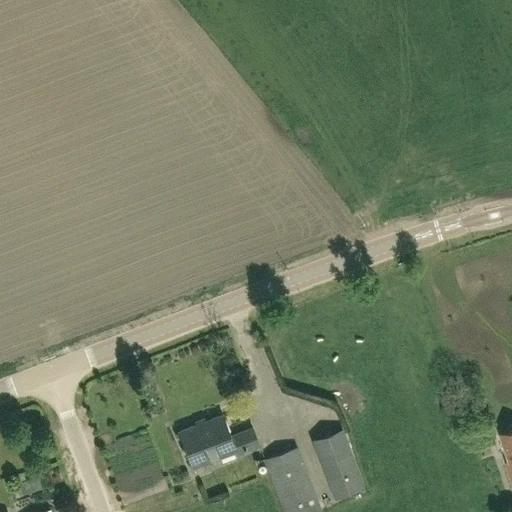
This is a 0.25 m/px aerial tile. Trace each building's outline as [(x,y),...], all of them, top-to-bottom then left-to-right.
[(238,456),(261,448),(253,428),(231,436),(223,415),(179,432),(193,467),(236,451),(238,456)] [(336,498),(364,488),(342,429),(313,440),(336,498)] [(511,475),(511,429),(502,433),(511,460),(507,462),(511,475)] [(284,511),(321,511),(297,447),(265,459),(284,511)] [(140,478),(122,484),(127,498),(163,485),(151,453),(134,460),(140,478)]
